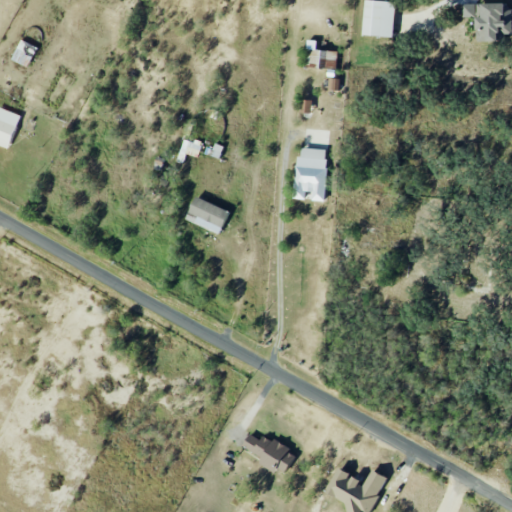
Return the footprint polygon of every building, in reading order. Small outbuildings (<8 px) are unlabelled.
[(394,36),(395,0),(364,0),(364,35),(394,36)] [(476,17),(477,41),(498,40),(498,33),(511,32),(511,9),(504,9),(504,2),(479,2),(479,4),(463,4),(464,17),(476,17)] [(12,59),(28,67),(38,48),(22,39),(12,59)] [(338,50),(316,49),(317,40),(308,39),(307,63),(337,64),(338,50)] [(340,78),(330,78),(330,89),(340,90),(340,78)] [(312,112),(313,99),(303,99),(303,112),(312,112)] [(20,114),(0,108),(0,145),(10,148),(20,114)] [(185,138),(181,152),(199,158),(203,143),(185,138)] [(294,198),(306,199),(306,191),(313,192),(312,200),(325,201),(329,149),(302,147),(302,156),(297,156),(294,198)] [(196,223),(220,233),(229,210),(196,196),(190,211),(199,215),(196,223)] [(262,457),(259,462),(276,473),(278,468),(285,473),(297,454),(264,434),(261,439),(250,433),(242,445),(262,457)] [(370,511),(389,477),(372,469),(365,482),(338,467),(325,491),(349,504),(345,511),(370,511)]
